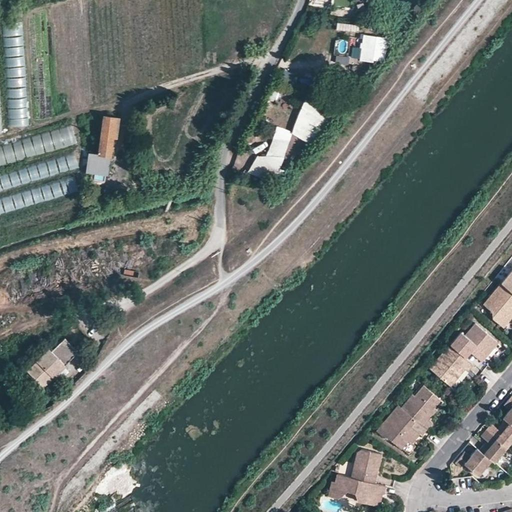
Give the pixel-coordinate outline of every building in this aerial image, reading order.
[(38,8),(0,16),(0,135),(45,127),(38,8)] [(338,22),(337,30),(360,32),(361,24),(338,22)] [(386,62),(387,36),(363,35),(361,61),(386,62)] [(353,46),(351,58),(359,59),(361,47),(353,46)] [(291,134),(316,145),(332,108),(307,97),(291,134)] [(104,115),(101,136),(114,138),(116,138),(119,117),(104,115)] [(265,121),(252,118),(250,127),(263,130),(265,121)] [(77,127),(0,147),(0,208),(79,191),(77,127)] [(333,130),(327,129),(322,143),(328,145),(333,130)] [(101,136),(98,154),(111,157),(114,138),(101,136)] [(270,178),(274,162),(277,152),(269,150),(262,176),(270,178)] [(277,152),(274,162),(280,164),(283,154),(277,152)] [(273,177),(273,179),(272,183),(293,187),(294,181),(273,177)] [(164,182),(156,185),(159,193),(167,191),(164,182)] [(254,191),(253,208),(263,209),(263,205),(264,192),(254,191)] [(511,268),(501,282),(511,291),(511,268)] [(511,291),(501,282),(482,303),(491,310),(492,317),(503,326),(511,315),(509,313),(511,308),(511,306),(510,305),(511,302),(511,291)] [(498,341),(475,322),(465,334),(461,331),(450,344),(461,353),(466,348),(470,351),(478,357),(483,351),(487,354),(498,341)] [(59,343),(51,351),(64,365),(72,357),(59,343)] [(450,344),(449,343),(429,367),(450,385),(458,375),(455,373),(461,364),(465,367),(467,370),(473,363),(465,356),(461,353),(450,344)] [(47,348),(36,360),(53,376),(64,365),(51,351),(47,348)] [(470,351),(466,348),(461,353),(465,356),(470,351)] [(487,354),(483,351),(478,357),(482,361),(487,354)] [(43,386),(53,376),(36,360),(27,369),(43,386)] [(465,367),(461,364),(455,373),(458,375),(465,367)] [(114,373),(117,375),(127,386),(128,387),(133,382),(121,369),(119,368),(114,373)] [(441,398),(424,384),(415,394),(413,393),(401,407),(427,428),(432,421),(429,418),(426,416),(428,413),(431,415),(437,408),(434,406),(441,398)] [(511,393),(504,404),(509,408),(503,417),(505,418),(511,424),(511,393)] [(401,407),(399,405),(377,431),(385,438),(387,436),(401,448),(407,440),(411,442),(417,436),(413,433),(416,430),(419,433),(421,435),(427,428),(401,407)] [(511,424),(505,418),(497,428),(491,422),(486,429),(507,446),(511,439),(511,424)] [(507,446),(486,429),(481,435),(487,440),(479,449),(491,459),(494,461),(507,446)] [(491,459),(479,449),(477,447),(470,455),(464,450),(455,462),(461,467),(464,463),(478,474),(491,459)] [(382,453),(362,448),(358,451),(352,477),(375,482),(378,467),(376,466),(377,460),(380,461),(382,453)] [(352,477),(337,473),(335,481),(332,480),(328,496),(338,498),(347,490),(354,492),(358,500),(379,505),(381,496),(376,495),(377,492),(382,493),(384,493),(386,485),(375,482),(352,477)]
